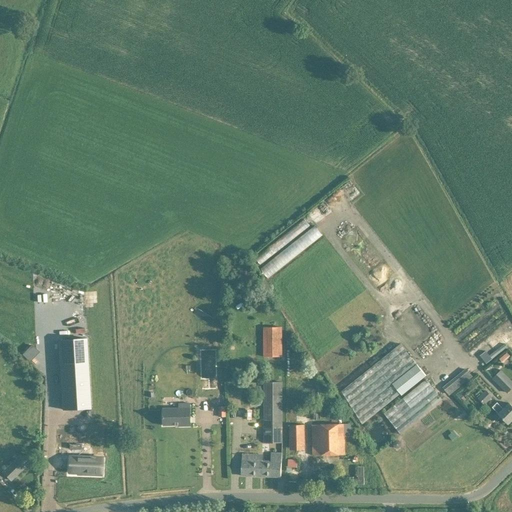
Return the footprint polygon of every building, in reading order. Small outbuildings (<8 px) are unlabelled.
[(266,273),(316,235),(309,226),(260,265),(266,273)] [(282,327),(263,327),(263,356),(282,356),(282,327)] [(58,340),(62,410),(91,408),(87,338),(58,340)] [(400,343),(341,390),(363,425),(400,394),(391,383),(416,363),(400,343)] [(486,358),(502,348),(500,344),(484,353),(486,358)] [(507,352),(500,358),(503,362),(510,356),(507,352)] [(391,383),(402,396),(426,375),(417,363),(391,383)] [(459,367),(436,387),(443,395),(466,374),(459,367)] [(506,394),(511,388),(511,384),(500,372),(492,380),(506,394)] [(443,400),(436,392),(426,380),(384,414),(400,434),(443,400)] [(282,382),(264,382),(264,442),(282,442),(282,382)] [(492,396),(486,390),(478,398),(485,405),(492,396)] [(511,419),(511,405),(511,406),(510,403),(504,409),(497,402),(492,407),(508,423),(511,419)] [(184,408),(163,408),(163,425),(179,425),(179,426),(191,426),(190,404),(183,404),(184,408)] [(351,424),(312,425),(313,445),(313,455),(344,454),(343,436),(351,436),(351,424)] [(304,450),(304,426),(290,426),(290,450),(304,450)] [(212,427),(185,427),(185,456),(194,456),(195,472),(213,472),(212,427)] [(447,439),(452,435),(449,430),(443,433),(447,439)] [(242,460),(241,475),(281,477),(282,453),(271,453),(271,461),(259,461),(260,456),(258,455),(254,454),(253,456),(253,461),(249,460),(250,454),(242,454),(242,460)] [(11,479),(25,465),(27,463),(19,455),(2,471),(11,479)] [(101,475),(102,465),(102,458),(69,456),(69,472),(84,473),(83,475),(101,475)] [(358,480),(352,480),(353,486),(364,486),(364,468),(358,468),(358,480)]
